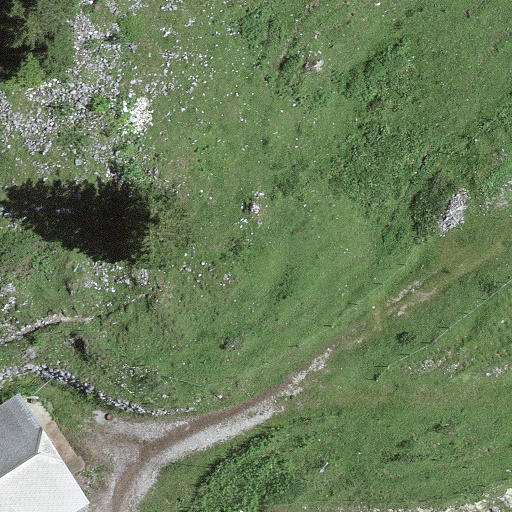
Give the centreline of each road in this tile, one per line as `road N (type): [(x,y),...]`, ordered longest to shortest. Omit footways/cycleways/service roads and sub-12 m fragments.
road 1 (track): [(132,511),(186,440),(508,252)]
road 2 (track): [(297,376),(393,395),(511,382)]
